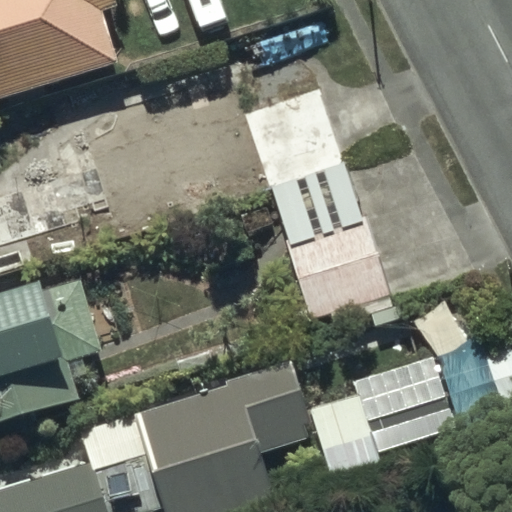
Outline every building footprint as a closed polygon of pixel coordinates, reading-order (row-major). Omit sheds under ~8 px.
[(0,0),(0,106),(120,71),(104,19),(120,14),(116,0),(0,0)] [(0,198),(0,252),(87,227),(83,213),(109,205),(114,221),(119,220),(123,232),(148,224),(145,215),(251,182),(236,133),(260,126),(320,318),(375,301),(382,325),(399,319),(325,87),(252,110),(242,79),(192,95),(188,81),(118,103),(121,110),(91,120),(53,148),(62,180),(0,198)] [(0,428),(84,404),(73,367),(104,359),(83,288),(41,300),(39,295),(0,306),(0,428)] [(311,411),(335,485),(383,469),(380,459),(458,434),(434,361),(357,386),(360,395),(311,411)] [(0,494),(0,511),(281,511),(263,448),(316,432),(299,372),(232,391),(233,394),(89,435),(98,467),(0,494)]
